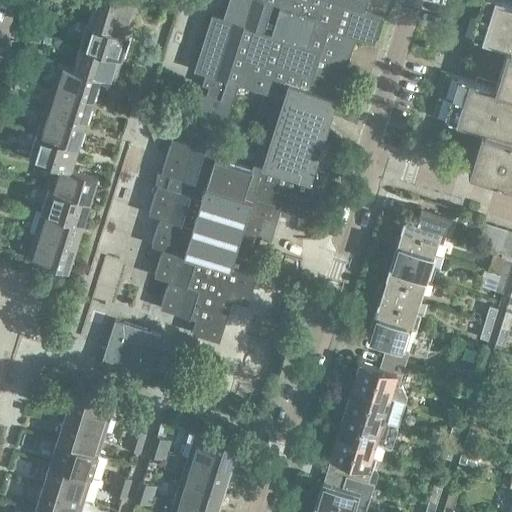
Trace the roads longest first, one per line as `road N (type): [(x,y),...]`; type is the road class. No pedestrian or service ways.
road 1 (residential): [(260,511),(371,160)]
road 2 (residential): [(371,160),(371,135),(413,0)]
road 3 (residential): [(511,201),(371,160)]
